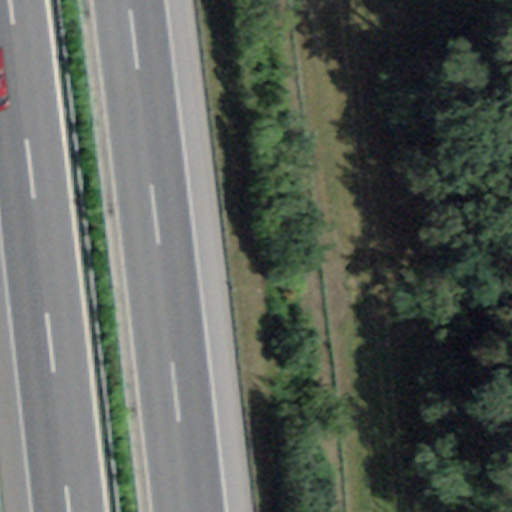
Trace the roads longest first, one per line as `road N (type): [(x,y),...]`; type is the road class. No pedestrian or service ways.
road 1 (motorway): [(6,0),(64,511)]
road 2 (motorway): [(179,511),(122,0)]
